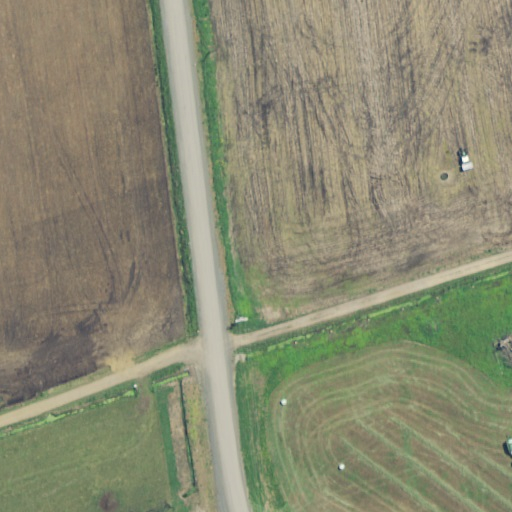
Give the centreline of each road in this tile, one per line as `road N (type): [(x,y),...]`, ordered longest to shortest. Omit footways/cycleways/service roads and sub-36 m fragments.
road 1 (track): [(511,235),(0,395)]
road 2 (track): [(183,333),(156,0)]
